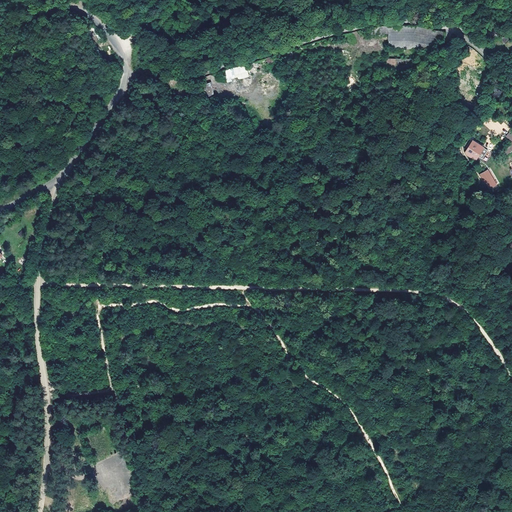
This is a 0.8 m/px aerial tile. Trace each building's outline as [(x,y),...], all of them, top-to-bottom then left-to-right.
[(391,48),(415,42),(411,23),(386,26),(386,34),(388,34),(391,48)] [(417,51),(434,48),(435,36),(444,35),(443,30),(411,23),(415,42),(417,51)] [(386,34),(386,26),(378,27),(379,36),(386,34)] [(378,27),(367,30),(368,35),(367,35),(367,38),(379,36),(378,27)] [(417,65),(415,54),(400,57),(402,68),(417,65)] [(393,70),(402,68),(400,57),(391,59),(393,70)] [(249,76),(246,65),(224,70),(227,83),(232,81),(232,80),(249,76)] [(459,67),(464,83),(468,81),(467,78),(472,76),(468,65),(459,67)] [(203,84),(206,97),(214,95),(211,83),(203,84)] [(511,150),(511,135),(509,132),(502,139),(508,144),(497,155),(503,161),(511,150)] [(467,159),(468,162),(477,167),(480,162),(484,164),(489,155),(473,147),(467,159)] [(479,178),(489,191),(494,188),(485,174),(479,178)]
